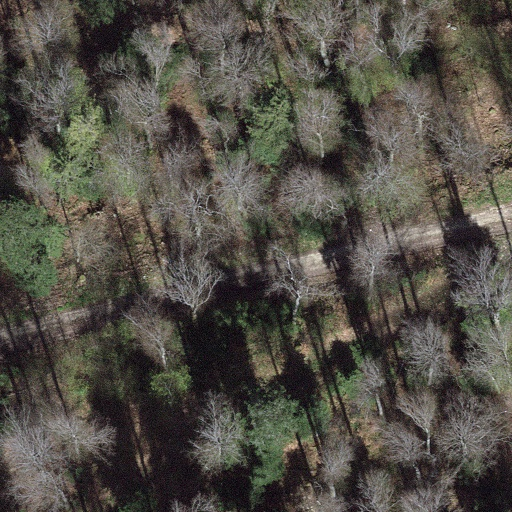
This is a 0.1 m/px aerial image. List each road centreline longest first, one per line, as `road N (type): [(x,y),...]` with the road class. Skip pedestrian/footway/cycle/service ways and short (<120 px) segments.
road 1 (track): [(0,338),(511,218)]
road 2 (track): [(113,511),(273,395),(511,249)]
